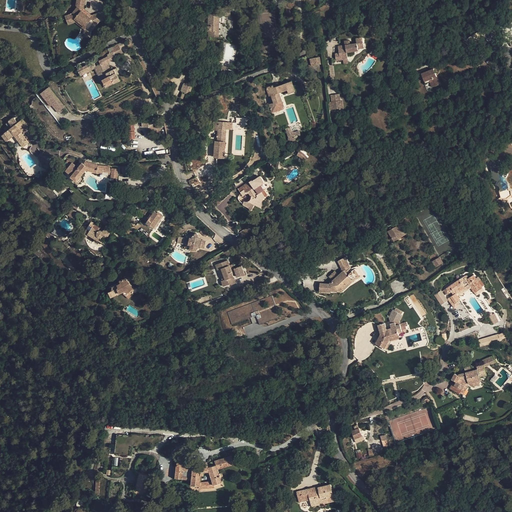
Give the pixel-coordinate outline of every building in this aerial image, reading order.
[(99,21),(92,15),(90,17),(82,11),(83,8),(84,0),(76,0),(75,5),(77,7),(72,13),(67,15),(69,21),(76,19),(86,28),(91,32),(99,21)] [(90,17),(92,15),(83,8),(82,11),(90,17)] [(207,26),(207,30),(208,31),(208,35),(219,36),(219,10),(209,9),(208,26),(207,26)] [(99,21),(107,18),(104,11),(92,15),(99,21)] [(507,15),(491,24),(494,29),(510,20),(507,15)] [(75,21),(85,29),(86,28),(76,19),(75,21)] [(345,42),(346,45),(338,46),(339,53),(335,54),(336,60),(344,59),(347,59),(346,52),(358,50),(358,48),(364,47),(362,37),(356,38),(357,43),(350,44),(350,40),(347,41),(347,42),(345,42)] [(108,56),(99,61),(101,65),(106,74),(101,76),(106,85),(113,81),(114,83),(120,80),(117,74),(114,69),(111,70),(109,65),(109,64),(108,62),(123,54),(118,44),(108,49),(110,53),(107,55),(108,56)] [(309,59),(311,66),(321,64),(319,57),(309,59)] [(88,64),(77,69),(80,75),(95,68),(96,67),(94,62),(88,65),(88,64)] [(166,77),(172,79),(177,67),(171,64),(166,77)] [(99,77),(101,76),(106,74),(101,65),(96,67),(95,68),(99,77)] [(430,82),(432,87),(439,84),(433,68),(422,73),(425,81),(429,80),(430,82)] [(273,85),(266,87),(268,95),(270,95),(273,104),(282,101),(279,92),(287,89),(288,93),(295,91),(292,81),(273,87),(273,85)] [(186,93),(187,90),(190,91),(192,86),(184,82),(181,91),(186,93)] [(64,107),(49,87),(41,93),(47,102),(49,101),(52,105),(58,112),(64,107)] [(14,135),(23,147),(29,143),(21,132),(19,130),(22,128),(18,122),(17,122),(13,117),(8,121),(8,122),(12,127),(9,128),(4,132),(5,133),(2,135),(6,141),(14,135)] [(18,122),(22,128),(24,130),(28,127),(22,119),(18,122)] [(215,146),(217,146),(216,157),(224,157),(226,128),(226,122),(214,121),(213,128),(218,128),(217,141),(215,141),(215,146)] [(127,139),(135,139),(134,123),(126,124),(127,139)] [(290,127),(285,129),(288,137),(294,138),(301,135),(299,130),(296,132),(292,131),(290,127)] [(41,152),(38,156),(49,163),(51,159),(41,152)] [(496,167),(495,161),(491,157),(486,161),(489,164),(491,172),(490,177),(497,181),(496,184),(499,186),(500,189),(499,191),(501,199),(507,198),(511,193),(511,192),(511,190),(509,187),(508,187),(507,183),(504,182),(502,176),(505,178),(508,173),(505,170),(500,168),(496,167)] [(72,162),(65,170),(72,175),(71,176),(78,183),(82,178),(80,176),(86,170),(97,173),(97,171),(99,165),(87,162),(85,161),(83,163),(82,163),(78,167),(72,162)] [(264,182),(260,175),(250,182),(251,184),(249,185),(252,189),(248,191),(246,192),(244,190),(240,192),(243,196),(244,194),(246,193),(247,193),(248,193),(249,193),(250,194),(251,194),(251,196),(251,197),(251,198),(250,200),(249,200),(248,201),(246,201),(244,201),(242,204),(249,207),(251,203),(253,204),(261,208),(261,204),(262,201),(262,200),(264,198),(265,197),(262,191),(258,194),(255,189),(258,186),(264,182)] [(248,183),(242,187),(244,190),(246,192),(248,191),(252,189),(249,185),(248,183)] [(215,189),(218,194),(225,190),(221,185),(215,189)] [(147,217),(150,212),(142,206),(139,211),(147,217)] [(154,211),(146,222),(149,224),(148,225),(155,229),(162,220),(161,220),(162,217),(163,216),(163,215),(163,214),(156,210),(155,211),(154,211)] [(84,239),(87,234),(97,240),(99,238),(104,242),(110,233),(109,232),(107,231),(104,229),(102,231),(100,230),(99,231),(92,227),(94,224),(91,221),(87,228),(84,232),(82,231),(79,236),(84,239)] [(402,223),(398,225),(404,235),(407,233),(402,223)] [(388,231),(394,241),(404,235),(398,225),(388,231)] [(200,232),(205,237),(211,232),(205,227),(200,232)] [(189,237),(188,244),(190,245),(190,247),(197,249),(197,246),(204,248),(206,241),(199,239),(199,237),(197,236),(198,234),(197,233),(196,233),(195,233),(195,234),(194,236),(192,235),(191,238),(189,237)] [(133,257),(137,252),(130,245),(125,249),(133,257)] [(344,270),(350,267),(345,257),(338,260),(343,270),(344,270)] [(232,273),(229,265),(228,260),(216,264),(218,270),(219,269),(223,280),(222,280),(224,286),(231,283),(231,284),(236,283),(234,277),(232,273)] [(242,266),(234,268),(236,272),(237,277),(245,274),(242,266)] [(356,269),(348,274),(353,279),(354,281),(360,277),(356,269)] [(346,273),(344,270),(339,275),(333,280),(329,284),(320,283),(320,291),(331,292),(331,289),(338,290),(346,283),(347,285),(353,279),(348,274),(346,273)] [(329,276),(333,280),(339,275),(335,271),(329,276)] [(125,278),(126,279),(130,283),(136,277),(131,272),(125,278)] [(469,285),(471,288),(474,292),(483,287),(475,275),(466,280),(464,276),(444,290),(447,294),(451,291),(454,295),(451,297),(455,303),(456,302),(461,299),(459,296),(457,293),(469,285)] [(114,292),(117,290),(119,293),(122,292),(128,298),(134,293),(132,290),(135,288),(130,283),(126,279),(120,281),(120,283),(117,284),(117,285),(112,287),(113,290),(114,292)] [(331,289),(331,292),(341,292),(348,285),(347,285),(346,283),(338,290),(331,289)] [(471,288),(469,285),(457,293),(459,296),(471,288)] [(441,304),(448,300),(441,290),(435,294),(441,304)] [(455,303),(451,297),(449,298),(455,307),(459,305),(456,302),(455,303)] [(381,334),(377,340),(376,343),(385,348),(390,339),(390,340),(400,337),(399,334),(403,333),(402,331),(409,329),(407,322),(400,324),(400,321),(403,315),(400,314),(394,311),(393,310),(389,317),(392,327),(387,329),(385,323),(378,325),(381,334)] [(494,324),(499,321),(495,313),(490,316),(494,324)] [(480,376),(487,374),(484,367),(483,364),(477,366),(478,369),(472,370),(470,366),(464,368),(465,372),(458,374),(455,373),(452,379),(457,382),(455,385),(452,384),(450,388),(461,394),(462,393),(468,381),(480,377),(480,376)] [(354,426),(355,429),(352,431),(355,438),(360,436),(362,435),(358,424),(354,426)] [(134,436),(116,434),(114,454),(129,455),(130,446),(133,447),(134,436)] [(212,480),(213,483),(222,481),(218,468),(233,464),(231,456),(216,460),(217,464),(207,467),(201,467),(193,466),(193,463),(177,461),(175,477),(191,479),(191,484),(200,485),(200,481),(212,480)] [(145,491),(148,475),(139,474),(137,489),(145,491)] [(212,480),(200,481),(200,485),(200,488),(214,487),(213,483),(212,480)] [(331,484),(308,490),(311,500),(312,506),(335,500),(331,484)] [(311,500),(308,490),(297,492),(300,502),(311,500)]
